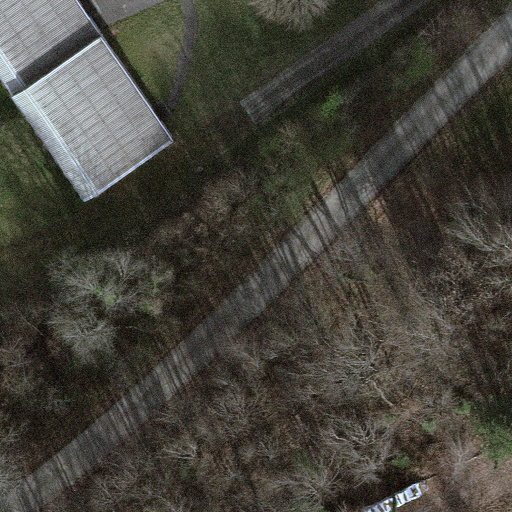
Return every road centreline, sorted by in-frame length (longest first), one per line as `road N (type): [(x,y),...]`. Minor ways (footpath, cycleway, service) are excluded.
road 1 (track): [(0,499),(511,31)]
road 2 (track): [(360,511),(511,450)]
